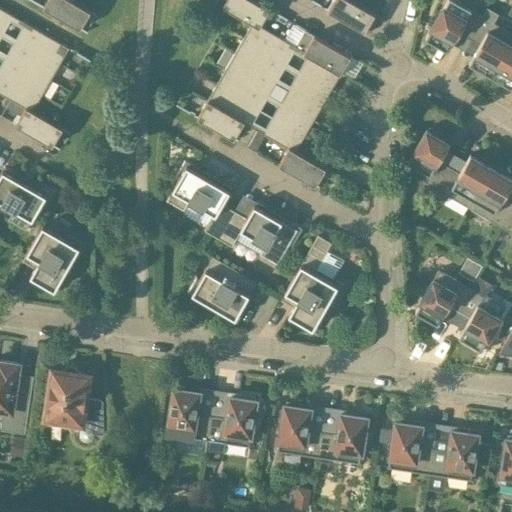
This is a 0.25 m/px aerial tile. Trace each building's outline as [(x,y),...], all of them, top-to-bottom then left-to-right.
[(47,0),(44,6),(54,12),(63,17),(63,18),(79,27),(80,28),(91,10),(82,5),(74,0),(47,0)] [(225,0),(223,5),(232,10),(253,22),(260,26),(260,24),(270,8),(260,2),(256,0),(225,0)] [(333,0),(328,9),(346,20),(356,25),(365,30),(368,33),(379,14),(375,12),(353,0),(333,0)] [(448,49),(455,37),(466,43),(469,37),(482,15),(457,0),(446,0),(426,36),(448,49)] [(0,6),(0,29),(4,31),(11,20),(23,27),(16,39),(59,64),(69,47),(0,6)] [(480,43),(469,61),(491,74),(511,37),(511,31),(494,21),(499,13),(487,6),(482,15),(469,37),(480,43)] [(253,22),(245,36),(288,61),(294,50),(306,58),(300,68),(332,87),(341,71),(305,50),(295,45),(260,24),(260,26),(253,22)] [(0,29),(0,37),(1,36),(14,43),(7,54),(50,79),(59,64),(16,39),(4,31),(0,29)] [(304,29),(295,45),(305,50),(341,71),(351,55),(341,49),(332,44),(315,34),(314,35),(304,29)] [(245,36),(236,52),(279,77),(285,66),(297,73),(291,84),(323,102),(332,87),(300,68),(288,61),(245,36)] [(511,37),(491,74),(511,86),(511,37)] [(0,55),(5,59),(0,66),(0,70),(41,95),(50,79),(7,54),(0,49),(0,55)] [(236,52),(227,67),(270,92),(276,82),(288,89),(282,99),(314,118),(323,102),(291,84),(279,77),(236,52)] [(227,67),(217,83),(261,108),(267,97),(279,104),(273,115),(305,133),(314,118),(282,99),(270,92),(227,67)] [(0,91),(12,98),(26,106),(32,110),(33,109),(41,95),(0,70),(0,91)] [(217,83),(208,99),(245,120),(244,121),(258,129),(265,133),(289,147),(289,146),(296,150),(296,149),(305,133),(273,115),(266,127),(254,120),(261,108),(217,83)] [(12,98),(7,107),(17,113),(13,121),(17,123),(50,143),(53,144),(63,126),(55,121),(33,109),(32,110),(26,106),(12,98)] [(208,99),(198,117),(216,127),(224,132),(235,138),(244,121),(245,120),(208,99)] [(344,124),(340,130),(348,135),(352,128),(344,124)] [(436,188),(449,165),(439,159),(449,141),(427,128),(403,169),(436,188)] [(258,129),(248,146),(256,150),(265,133),(258,129)] [(289,147),(279,163),(297,174),(305,179),(316,184),(326,166),(296,149),(296,150),(289,146),(289,147)] [(449,165),(436,188),(449,195),(468,206),(469,206),(492,166),(471,153),(460,171),(449,165)] [(179,178),(167,198),(184,209),(182,212),(207,226),(205,229),(219,237),(235,209),(222,202),(232,186),(186,159),(176,176),(179,178)] [(0,199),(15,208),(9,218),(26,228),(38,207),(41,209),(51,192),(5,166),(0,173),(0,199)] [(501,225),(511,205),(511,201),(503,196),(511,180),(511,177),(492,166),(469,206),(501,225)] [(247,216),(235,209),(219,237),(232,244),(242,228),(266,242),(260,253),(278,263),(290,242),(293,244),(303,227),(256,200),(247,216)] [(511,205),(501,225),(511,231),(511,205)] [(56,293),(84,244),(67,234),(66,237),(43,224),(23,259),(35,266),(30,274),(41,280),(39,283),(56,293)] [(318,233),(281,298),(293,305),(289,313),(299,319),(297,322),(314,332),(343,283),(334,277),(344,259),(327,249),(332,241),(318,233)] [(243,303),(257,280),(213,255),(200,278),(197,276),(187,293),(237,322),(246,305),(243,303)] [(459,310),(472,288),(439,269),(416,309),(438,322),(448,304),(459,310)] [(480,304),(485,295),(492,282),(479,275),(472,288),(459,310),(470,316),(459,335),(482,348),(500,315),(480,304)] [(511,330),(499,352),(511,354),(511,330)] [(0,411),(4,417),(2,428),(24,431),(29,396),(14,394),(19,362),(0,359),(0,411)] [(53,367),(51,385),(46,415),(82,420),(84,426),(83,427),(82,428),(81,429),(81,430),(80,431),(80,433),(80,434),(81,435),(81,437),(82,438),(83,438),(84,439),(86,440),(87,440),(89,440),(90,439),(91,439),(92,438),(93,436),(94,435),(94,434),(94,433),(104,432),(103,399),(86,396),(89,373),(53,367)] [(174,386),(167,432),(208,439),(212,413),(215,395),(200,393),(200,390),(174,386)] [(208,439),(207,449),(224,451),(225,441),(250,445),(257,398),(230,394),(227,415),(212,413),(208,439)] [(319,455),(323,430),(308,427),(311,407),(284,403),(277,449),(319,455)] [(338,432),(323,430),(319,455),(361,462),(368,415),(341,411),(338,432)] [(430,472),(434,446),(419,444),(422,423),(395,419),(388,466),(430,472)] [(430,472),(427,490),(445,493),(448,475),(472,479),(475,455),(488,457),(490,444),(477,442),(479,432),(452,428),(451,431),(437,428),(434,446),(430,472)] [(14,436),(11,453),(24,455),(26,438),(14,436)] [(511,484),(511,437),(506,436),(499,483),(511,484)] [(202,486),(202,490),(214,492),(215,488),(216,480),(204,478),(202,486)] [(298,486),(296,501),(309,503),(311,488),(298,486)]
